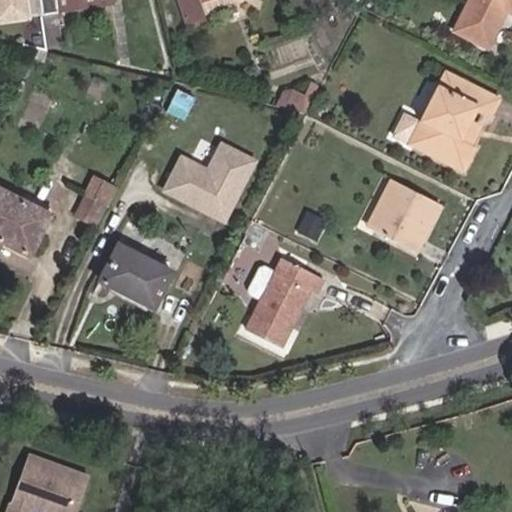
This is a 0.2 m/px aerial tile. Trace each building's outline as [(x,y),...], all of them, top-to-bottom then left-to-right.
[(11,17),(43,12),(40,0),(0,0),(0,3),(8,2),(11,17)] [(40,0),(43,12),(43,14),(48,47),(62,45),(57,12),(55,0),(40,0)] [(55,0),(57,12),(112,4),(111,0),(55,0)] [(201,16),(197,0),(178,0),(187,26),(203,21),(201,16)] [(201,16),(241,4),(239,0),(197,0),(201,16)] [(511,12),(511,0),(471,0),(457,30),(489,47),(507,10),(511,12)] [(450,73),(445,70),(438,85),(443,87),(450,73)] [(469,127),(479,107),(489,113),(492,114),(501,98),(450,73),(443,87),(438,85),(419,122),(419,123),(405,117),(395,139),(465,172),(476,148),(473,147),(469,127)] [(282,108),(307,114),(321,89),(310,83),(301,100),(288,95),(282,108)] [(473,147),(489,113),(479,107),(469,127),(473,147)] [(160,190),(224,223),(258,159),(219,139),(206,165),(180,152),(160,190)] [(441,204),(393,180),(385,196),(392,200),(377,231),(417,251),(441,204)] [(49,215),(0,190),(0,240),(28,255),(49,215)] [(91,225),(102,205),(84,196),(74,216),(91,225)] [(385,196),(369,227),(377,231),(392,200),(385,196)] [(304,234),(312,219),(294,210),(286,225),(304,234)] [(172,272),(117,245),(99,280),(153,308),(172,272)] [(316,293),(324,279),(284,259),(277,273),(262,300),(247,330),(281,346),(309,290),(316,293)] [(251,295),(262,300),(277,273),(265,267),(261,269),(250,290),(251,295)] [(73,511),(86,478),(66,471),(56,475),(50,473),(45,463),(26,456),(4,511),(27,511),(36,507),(45,511),(73,511)]
